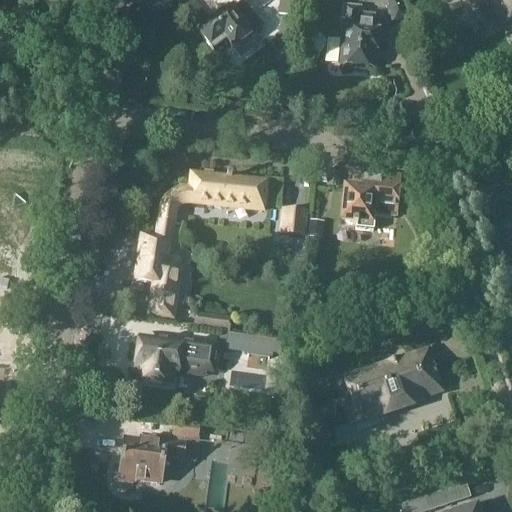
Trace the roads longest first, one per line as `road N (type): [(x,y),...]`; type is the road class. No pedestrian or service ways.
road 1 (residential): [(93,116),(430,152),(511,121)]
road 2 (residential): [(36,511),(93,116)]
road 3 (track): [(430,152),(511,402)]
